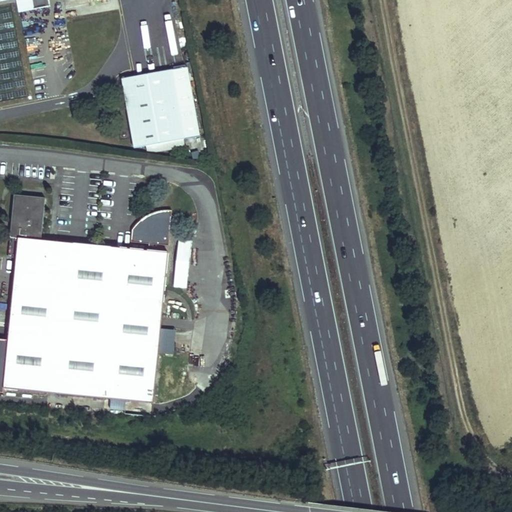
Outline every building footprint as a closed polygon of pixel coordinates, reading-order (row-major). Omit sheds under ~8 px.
[(2,0),(5,12),(22,9),(30,51),(46,48),(45,41),(54,39),(45,0),(2,0)] [(183,136),(171,69),(120,79),(132,145),(183,136)] [(145,216),(139,219),(138,230),(130,229),(129,241),(147,243),(146,251),(41,239),(45,199),(12,195),(8,236),(16,237),(1,387),(149,404),(166,253),(150,251),(151,244),(166,246),(170,211),(160,211),(153,212),(145,216)] [(138,230),(139,219),(136,222),(130,229),(138,230)] [(175,287),(188,287),(190,238),(177,238),(175,287)]
